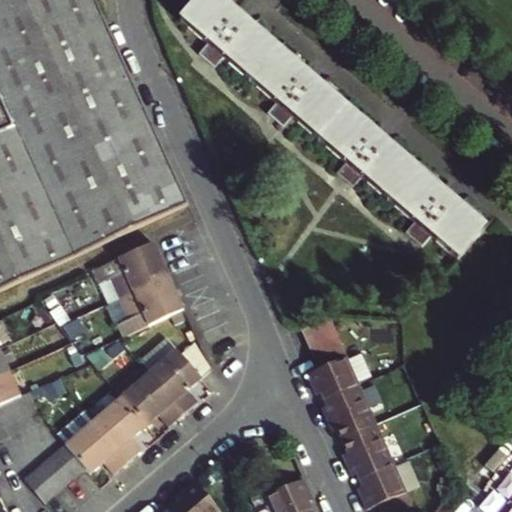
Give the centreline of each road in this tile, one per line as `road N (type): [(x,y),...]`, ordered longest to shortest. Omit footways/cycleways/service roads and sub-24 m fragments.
road 1 (residential): [(282,373),(147,60),(130,0)]
road 2 (residential): [(122,511),(282,373)]
road 3 (residential): [(511,136),(352,0)]
road 4 (residential): [(282,373),(346,511)]
